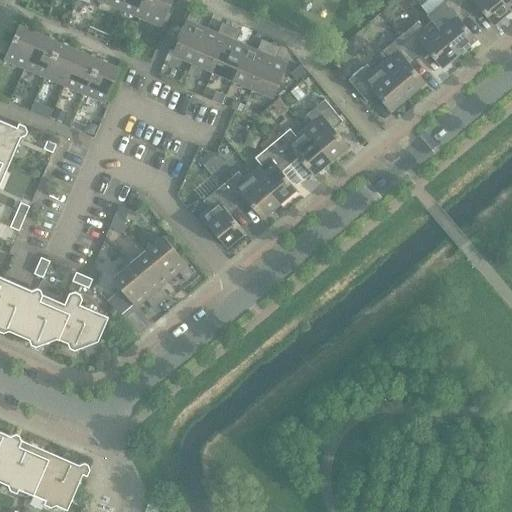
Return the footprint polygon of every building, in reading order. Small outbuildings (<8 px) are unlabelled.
[(100,0),(100,1),(120,10),(124,0),(100,0)] [(124,0),(120,10),(140,18),(148,0),(124,0)] [(148,0),(140,18),(161,27),(172,0),(148,0)] [(432,22),(459,54),(476,39),(458,17),(466,10),(457,0),(443,0),(434,8),(440,15),(432,22)] [(457,0),(466,10),(475,3),(493,25),(510,10),(501,0),(457,0)] [(511,0),(501,0),(510,10),(511,8),(511,0)] [(186,21),(173,52),(169,50),(165,59),(169,61),(171,54),(192,63),(207,29),(196,25),(201,14),(191,10),(192,5),(189,3),(182,19),(186,21)] [(400,36),(415,53),(423,46),(441,68),(459,54),(432,22),(424,29),(418,21),(400,36)] [(207,29),(192,63),(212,72),(231,27),(222,23),(217,34),(207,29)] [(24,69),(39,34),(18,25),(4,60),(24,69)] [(231,27),(212,72),(232,80),(246,46),(236,42),(241,31),(231,27)] [(39,34),(24,69),(44,77),(59,43),(39,34)] [(381,65),(407,97),(424,82),(406,60),(415,53),(400,36),(383,51),(389,58),(381,65)] [(246,46),(232,80),(252,89),(271,44),(262,40),(257,51),(246,46)] [(59,43),(44,77),(64,86),(79,51),(59,43)] [(271,44),(252,89),(272,98),(287,64),(276,59),(280,48),(271,44)] [(79,51),(64,86),(84,94),(99,60),(79,51)] [(99,60),(84,94),(105,103),(119,69),(99,60)] [(407,97),(381,65),(373,72),(366,64),(348,80),(363,97),(372,89),(390,111),(407,97)] [(300,65),(291,73),(297,81),(306,73),(300,65)] [(216,91),(213,100),(219,103),(221,104),(225,95),(216,91)] [(233,99),(230,107),(241,112),(244,104),(233,99)] [(304,129),(330,161),(348,146),(330,125),(339,117),(324,100),(306,115),(312,122),(304,129)] [(56,108),(52,118),(61,122),(66,112),(56,108)] [(0,331),(3,333),(8,331),(29,339),(31,344),(35,346),(42,344),(56,338),(67,343),(69,349),(74,351),(98,342),(108,317),(80,305),(82,299),(80,294),(74,292),(69,294),(62,310),(0,283),(0,169),(15,135),(20,137),(26,135),(27,131),(25,126),(18,123),(17,128),(0,120),(0,331)] [(85,127),(83,132),(93,136),(98,126),(93,124),(85,127)] [(272,143),(303,181),(312,174),(313,175),(330,161),(304,129),(296,136),(290,129),(272,143)] [(52,153),(56,145),(47,141),(43,149),(52,153)] [(252,172),(279,204),(296,189),(295,188),(303,181),(272,143),(254,158),(260,165),(252,172)] [(209,152),(199,161),(207,170),(216,162),(209,152)] [(220,186),(235,204),(243,197),(261,218),(279,204),(252,172),(244,179),(238,172),(220,186)] [(235,204),(220,186),(203,201),(209,209),(200,216),(226,248),(244,232),(226,211),(235,204)] [(10,227),(19,231),(29,206),(20,203),(10,227)] [(119,205),(116,212),(124,222),(128,209),(119,205)] [(116,212),(110,225),(118,235),(127,227),(124,222),(116,212)] [(146,251),(170,279),(179,272),(186,281),(194,274),(187,265),(163,236),(146,251)] [(129,265),(161,302),(169,296),(161,286),(170,279),(146,251),(129,265)] [(43,278),(50,261),(41,257),(34,274),(43,278)] [(161,302),(129,265),(112,279),(121,290),(134,305),(136,308),(145,300),(153,309),(161,302)] [(88,288),(92,279),(76,272),(72,281),(88,288)] [(121,290),(108,301),(121,316),(134,305),(121,290)] [(0,481),(8,485),(10,490),(17,493),(18,489),(45,501),(43,504),(50,507),(56,505),(67,510),(83,474),(87,476),(90,470),(87,464),(84,463),(79,465),(76,471),(0,437),(0,481)]
